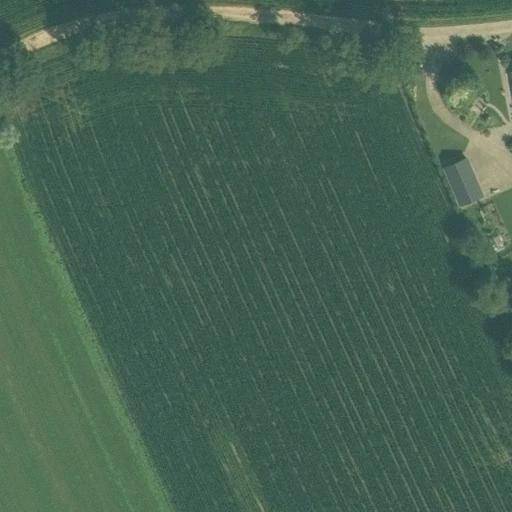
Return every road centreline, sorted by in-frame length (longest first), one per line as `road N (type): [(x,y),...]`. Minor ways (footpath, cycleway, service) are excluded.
road 1 (track): [(0,66),(63,37),(170,18),(270,21),(365,38)]
road 2 (unclassified): [(365,38),(511,30)]
